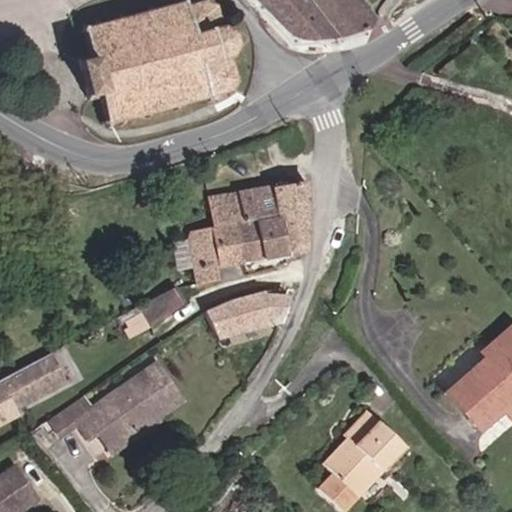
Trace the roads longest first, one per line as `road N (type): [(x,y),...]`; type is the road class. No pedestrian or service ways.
road 1 (residential): [(321,92),(327,201),(287,339),(156,511)]
road 2 (residential): [(0,115),(67,156),(128,159),(321,92)]
road 3 (residential): [(321,92),(464,0)]
road 4 (residential): [(241,0),(321,92)]
